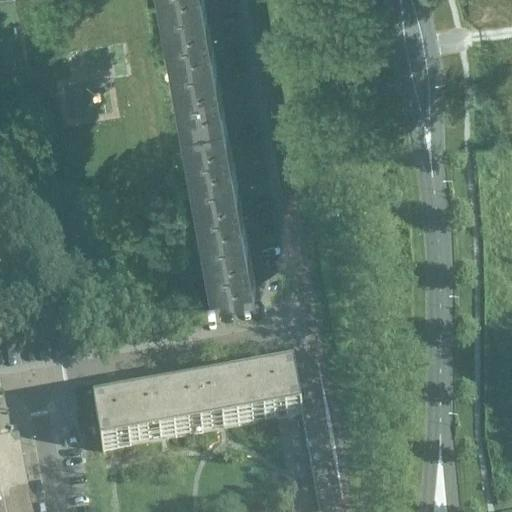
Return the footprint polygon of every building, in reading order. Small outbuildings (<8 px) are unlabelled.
[(166,0),(211,294),(255,287),(211,0),(166,0)] [(238,427),(276,420),(302,416),(295,374),(293,374),(294,376),(268,381),(267,378),(257,379),(258,383),(231,388),(238,427)] [(169,399),(176,438),(238,427),(231,388),(205,392),(204,389),(194,391),(195,394),(169,399)] [(104,451),(176,438),(169,399),(133,406),(132,402),(122,404),(122,407),(96,412),(96,410),(95,410),(103,454),(104,453),(104,451)] [(0,511),(31,511),(21,455),(0,458),(0,511)]
